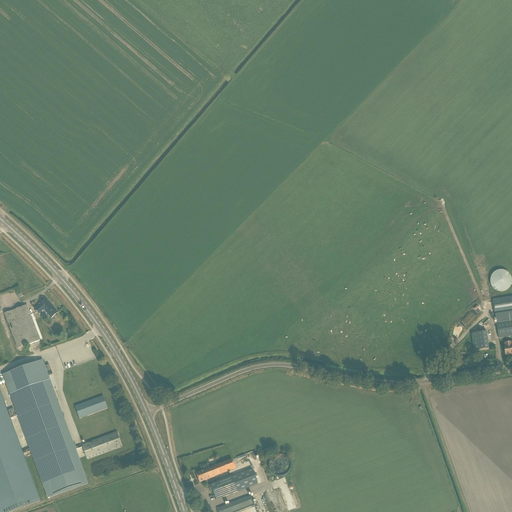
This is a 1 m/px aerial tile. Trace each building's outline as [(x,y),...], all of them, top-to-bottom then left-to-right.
[(491,291),(509,291),(509,271),(492,271),(491,291)] [(511,297),(493,300),(498,334),(499,339),(509,337),(510,342),(511,342),(511,346),(511,297)] [(45,310),(49,315),(52,318),(58,313),(46,299),(34,309),(39,315),(45,310)] [(40,340),(31,315),(29,311),(27,305),(4,314),(5,318),(14,315),(22,336),(14,339),(17,349),(23,347),(40,341),(40,340)] [(473,351),(488,349),(486,331),(471,333),(473,351)] [(88,483),(79,459),(49,376),(48,375),(47,372),(45,367),(43,361),(43,360),(35,363),(3,375),(8,390),(17,414),(16,415),(14,409),(8,411),(10,417),(9,417),(0,391),(0,511),(11,511),(40,502),(23,454),(31,452),(48,498),(88,483)] [(79,405),(75,407),(80,420),(108,409),(103,397),(103,396),(79,405)] [(90,442),(82,445),(82,447),(86,456),(87,460),(122,447),(118,435),(117,432),(90,442)] [(233,460),(201,472),(196,474),(199,483),(204,481),(236,468),(233,460)] [(258,484),(252,469),(208,486),(211,492),(212,491),(216,500),(258,484)] [(217,509),(218,511),(256,511),(251,496),(217,509)]
